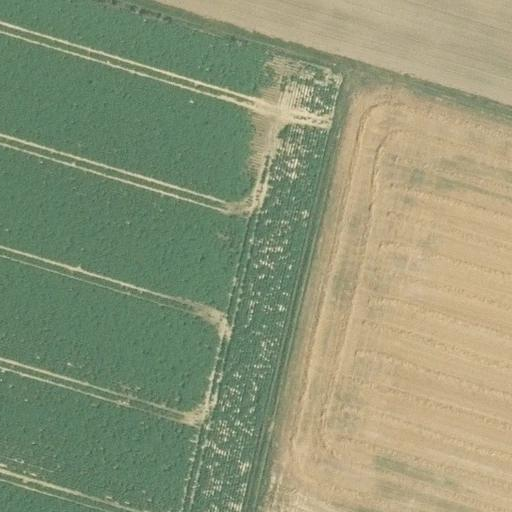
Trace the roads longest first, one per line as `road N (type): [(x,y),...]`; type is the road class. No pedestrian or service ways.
road 1 (track): [(361,79),(266,511)]
road 2 (track): [(113,0),(511,124)]
